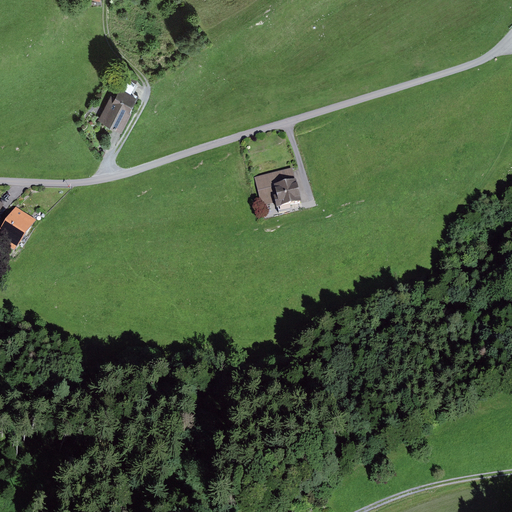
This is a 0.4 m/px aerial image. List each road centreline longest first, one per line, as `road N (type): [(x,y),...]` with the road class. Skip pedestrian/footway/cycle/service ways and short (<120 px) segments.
road 1 (track): [(511,39),(473,62),(109,179),(0,182)]
road 2 (track): [(511,301),(466,322),(455,319),(443,259),(511,110)]
road 3 (track): [(105,0),(111,47),(146,88),(107,165),(109,179)]
road 4 (track): [(511,474),(463,480),(369,511)]
